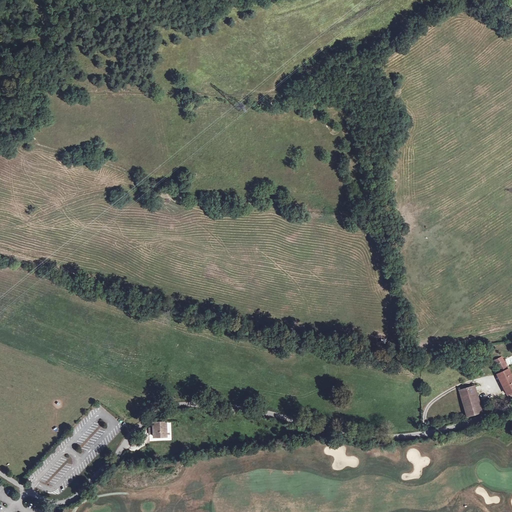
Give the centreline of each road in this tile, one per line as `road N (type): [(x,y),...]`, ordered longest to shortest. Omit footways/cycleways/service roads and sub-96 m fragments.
road 1 (unclassified): [(511,407),(423,433),(377,436),(247,409),(178,405),(145,419),(73,498),(52,504),(26,492)]
road 2 (track): [(0,251),(251,320),(366,341),(429,343),(511,324)]
